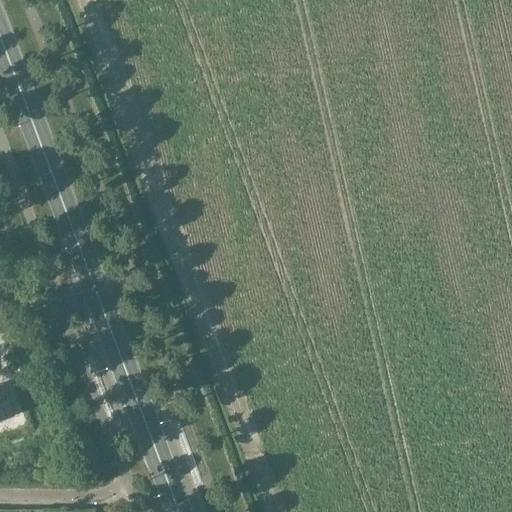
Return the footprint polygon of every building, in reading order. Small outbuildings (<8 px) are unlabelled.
[(1,386),(0,386),(0,420),(12,416),(1,386)] [(511,426),(492,434),(505,470),(511,467),(511,426)] [(492,434),(470,442),(484,478),(505,470),(492,434)] [(462,444),(441,452),(454,489),(476,481),(462,444)] [(441,452),(421,460),(434,496),(454,489),(441,452)] [(421,460),(400,467),(414,504),(418,502),(434,496),(421,460)] [(400,467),(380,475),(394,511),(410,505),(414,504),(400,467)] [(511,477),(509,468),(501,471),(505,482),(511,479),(511,477)] [(380,475),(359,483),(369,511),(391,511),(394,511),(380,475)] [(458,487),(451,490),(455,501),(462,498),(458,487)] [(320,511),(347,511),(340,490),(316,499),(320,511)] [(462,498),(455,501),(458,511),(459,511),(466,510),(462,498)] [(414,504),(410,505),(412,511),(421,511),(418,502),(414,504)]
